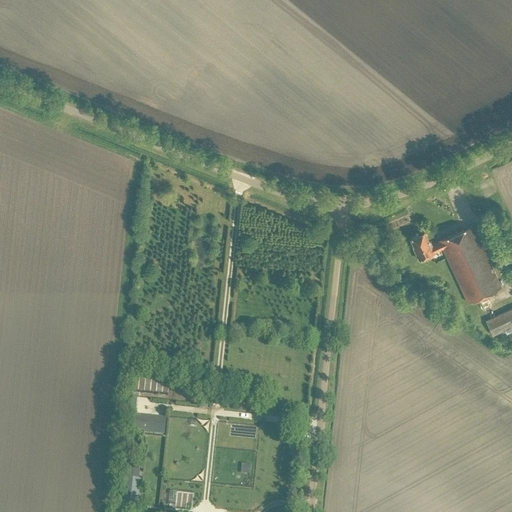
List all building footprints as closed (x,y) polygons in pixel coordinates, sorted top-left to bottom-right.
[(424,231),(410,238),(414,245),(413,246),(419,258),(442,247),(468,301),(501,286),(473,226),(440,241),(440,242),(432,246),(430,241),(429,242),(424,231)] [(511,307),(485,320),(492,334),(511,324),(511,307)] [(140,386),(139,393),(169,396),(170,385),(136,382),(136,386),(140,386)] [(133,433),(164,437),(166,420),(135,416),(133,433)] [(122,506),(138,508),(140,481),(124,479),(122,506)]
